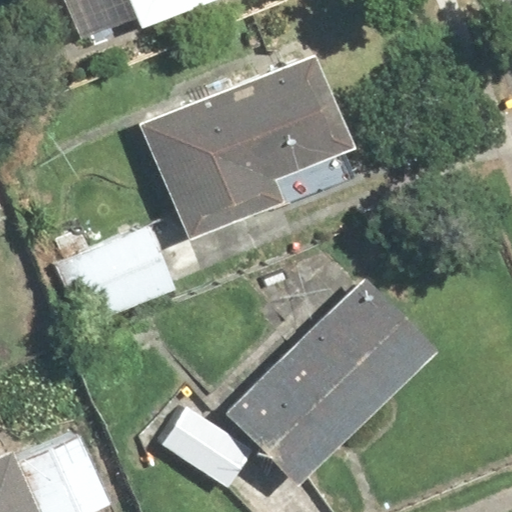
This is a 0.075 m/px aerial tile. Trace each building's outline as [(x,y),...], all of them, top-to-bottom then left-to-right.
[(205,0),(119,0),(125,22),(205,0)] [(144,123),(182,233),(342,179),(305,69),(144,123)] [(40,259),(70,334),(171,293),(141,219),(40,259)] [(282,489),(412,341),(340,278),(209,426),(282,489)] [(0,511),(10,511),(0,487),(0,511)]
